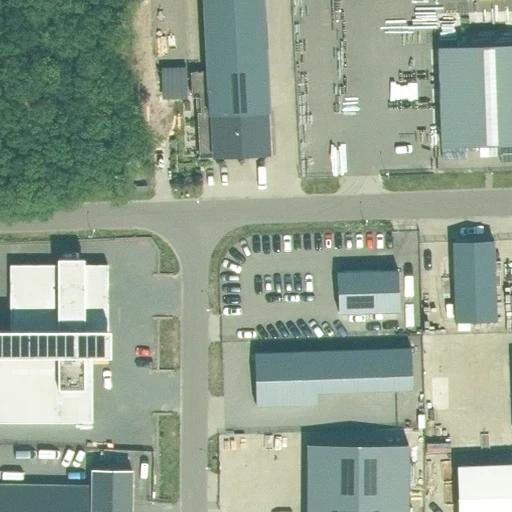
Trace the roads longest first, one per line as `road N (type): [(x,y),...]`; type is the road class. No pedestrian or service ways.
road 1 (unclassified): [(511,203),(194,214)]
road 2 (unclassified): [(194,214),(190,511)]
road 3 (unclassified): [(194,214),(0,221)]
